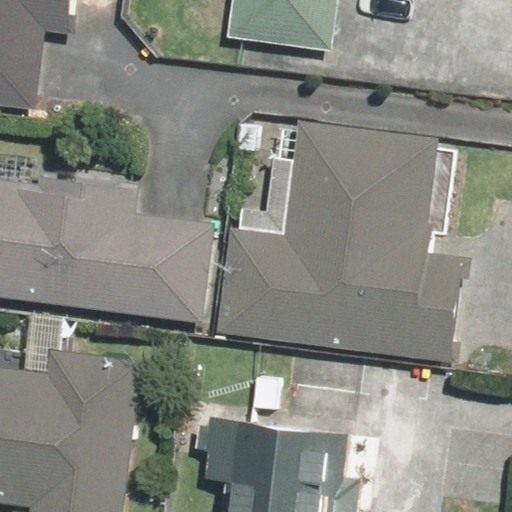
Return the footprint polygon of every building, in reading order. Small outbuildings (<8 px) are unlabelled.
[(37,34),(65,38),(70,0),(0,0),(0,106),(27,110),(37,34)] [(336,58),(344,0),(228,0),(223,42),(336,58)] [(298,122),(294,159),(271,156),(264,213),(232,209),(216,332),(448,362),(462,255),(421,250),(436,140),(298,122)] [(130,216),(135,182),(0,164),(0,297),(206,324),(218,228),(130,216)] [(50,352),(48,370),(0,364),(0,506),(32,511),(123,511),(141,363),(50,352)] [(354,511),(364,429),(229,414),(218,511),(354,511)]
